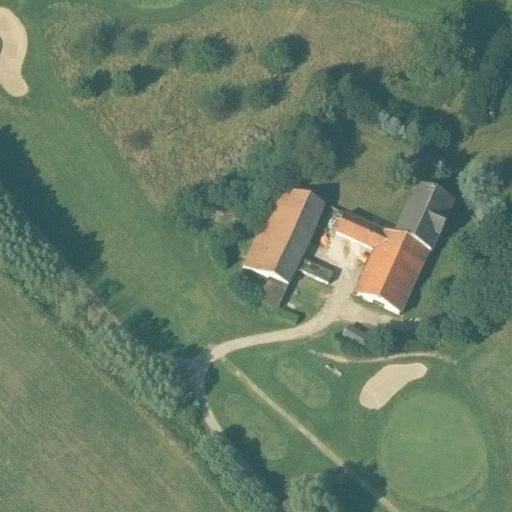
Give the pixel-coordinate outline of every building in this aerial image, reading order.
[(511,79),(500,106),(511,110),(511,79)] [(279,189),(243,270),(269,282),(288,290),(324,209),(279,189)] [(456,211),(418,195),(396,246),(429,262),(434,264),(440,250),(443,251),(452,229),(449,228),(456,211)] [(396,246),(348,223),(339,242),(378,261),(359,305),(401,325),(429,262),(396,246)] [(288,290),(269,282),(257,307),(276,316),(288,290)]
